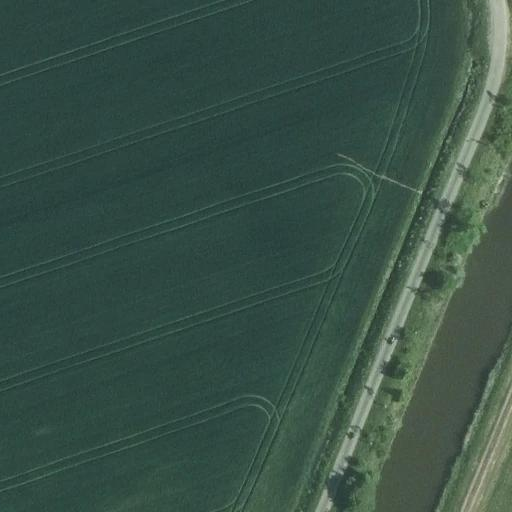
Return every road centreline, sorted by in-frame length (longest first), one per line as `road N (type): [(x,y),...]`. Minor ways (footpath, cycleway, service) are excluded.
road 1 (unclassified): [(325,511),(494,94),(497,0)]
road 2 (track): [(465,511),(511,396)]
